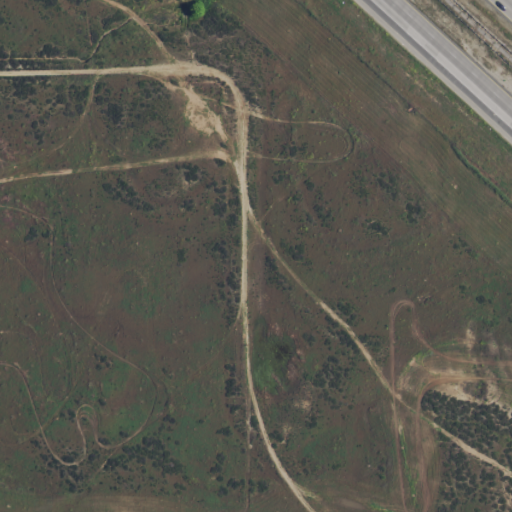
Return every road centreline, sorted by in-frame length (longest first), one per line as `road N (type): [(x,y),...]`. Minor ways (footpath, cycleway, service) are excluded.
road 1 (residential): [(0,73),(169,68),(224,78)]
road 2 (motorway): [(385,0),(511,115)]
